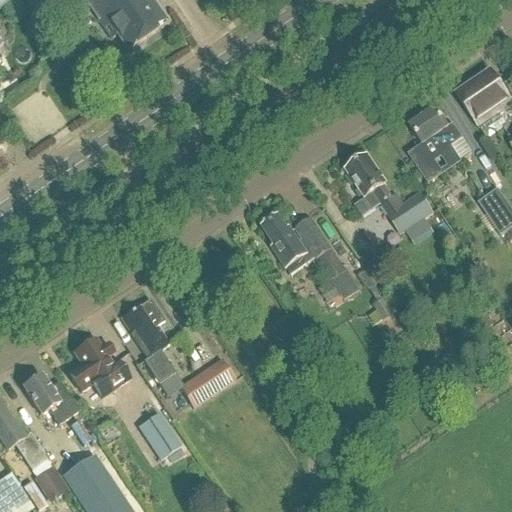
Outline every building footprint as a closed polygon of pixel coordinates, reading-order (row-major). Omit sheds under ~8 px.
[(0,0),(0,16),(23,0),(0,0)] [(127,55),(158,34),(153,27),(163,20),(149,0),(82,0),(111,41),(115,38),(127,55)] [(485,140),(502,129),(497,121),(500,119),(495,113),(509,104),(490,75),(456,98),(479,133),(480,132),(485,140)] [(420,175),(419,173),(463,144),(453,129),(448,132),(436,114),(410,131),(422,149),(408,159),(419,175),(420,175)] [(392,202),(384,189),(386,188),(367,161),(346,175),(365,202),(373,197),(382,210),(402,238),(433,218),(420,199),(404,209),(397,199),(392,202)] [(511,232),(511,213),(498,193),(485,202),(494,215),(487,220),(501,240),(511,232)] [(315,265),(316,264),(331,254),(327,248),(310,223),(295,233),(302,243),(298,246),(288,232),(286,233),(278,221),(263,231),(274,248),(272,251),(286,273),(291,280),(306,269),(314,264),(315,265)] [(332,254),(331,254),(316,264),(330,284),(336,293),(345,307),(361,296),(332,254)] [(381,266),(367,276),(376,289),(390,279),(381,266)] [(330,284),(318,292),(324,301),(336,293),(330,284)] [(160,390),(176,379),(160,356),(169,350),(157,332),(164,327),(150,305),(122,324),(149,364),(144,367),(160,390)] [(101,353),(95,344),(74,359),(81,370),(68,379),(80,397),(91,390),(100,404),(109,398),(110,398),(141,378),(128,359),(112,370),(107,363),(114,358),(107,349),(101,353)] [(195,412),(237,384),(224,366),(182,394),(195,412)] [(53,400),(41,381),(23,393),(41,420),(48,415),(58,430),(79,416),(63,393),(53,400)] [(12,426),(0,408),(0,446),(6,455),(13,450),(30,475),(47,464),(30,438),(26,441),(14,424),(12,426)] [(174,441),(154,455),(161,465),(181,451),(174,441)] [(84,511),(127,511),(94,461),(64,480),(84,511)] [(52,471),(36,482),(34,483),(50,507),(68,495),(52,471)] [(0,511),(17,511),(30,504),(12,476),(0,483),(0,511)]
